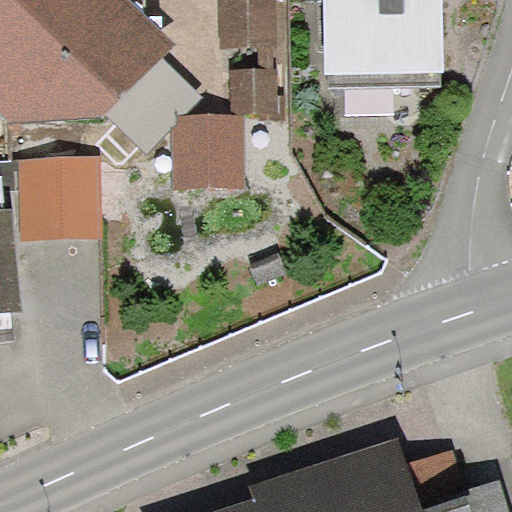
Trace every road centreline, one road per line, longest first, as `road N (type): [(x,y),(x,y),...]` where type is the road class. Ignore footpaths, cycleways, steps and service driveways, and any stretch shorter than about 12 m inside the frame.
road 1 (primary): [(475,312),(350,356),(0,506)]
road 2 (residential): [(511,71),(477,192),(468,256),(475,312)]
